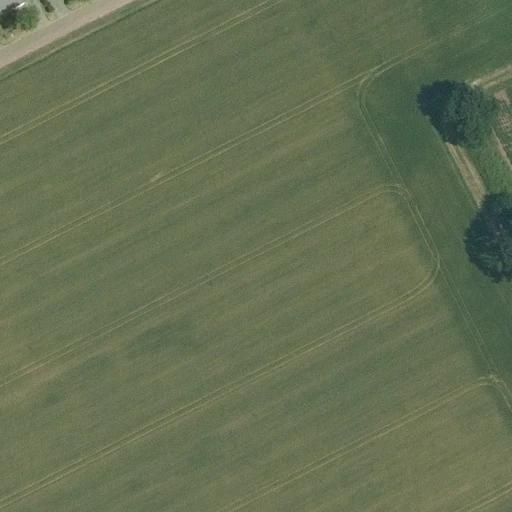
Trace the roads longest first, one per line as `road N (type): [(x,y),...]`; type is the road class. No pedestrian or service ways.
road 1 (track): [(511,73),(463,95),(448,118),(511,247)]
road 2 (residential): [(0,60),(117,0)]
